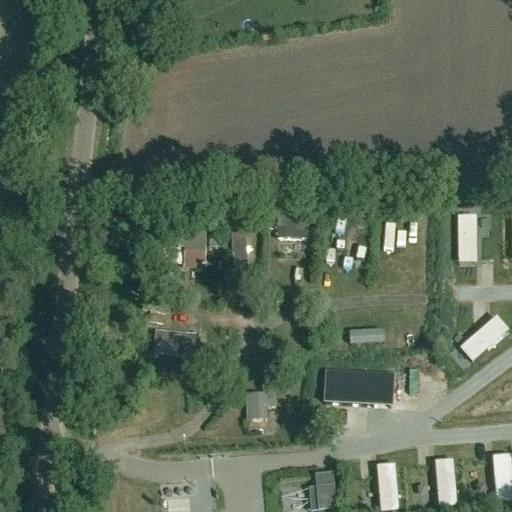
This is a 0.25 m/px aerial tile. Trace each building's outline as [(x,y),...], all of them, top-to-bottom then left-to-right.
[(277,241),(307,242),(307,212),(277,212),(277,241)] [(458,259),(459,259),(475,259),(476,259),(475,220),(457,221),(458,259)] [(186,269),(206,270),(207,229),(180,228),(179,248),(186,249),(186,269)] [(489,258),(500,258),(502,231),(491,230),(489,258)] [(468,345),(478,358),(479,359),(508,334),(497,320),(467,345),(468,345)] [(157,333),(155,356),(199,360),(201,337),(157,333)] [(329,338),(330,350),(365,347),(364,335),(329,338)] [(327,377),(325,407),(367,409),(369,380),(327,377)] [(274,389),(261,390),(262,396),(246,397),(247,424),(267,423),(267,412),(275,412),(274,389)] [(386,418),(397,416),(394,390),(383,392),(386,418)] [(511,467),(494,469),(493,469),(497,507),(511,505),(511,470),(511,467)] [(454,471),(453,471),(436,472),(435,472),(439,510),(457,509),(454,471)] [(378,477),(380,511),(398,511),(396,476),(395,476),(378,477)] [(425,511),(425,503),(410,504),(410,511),(425,511)]
